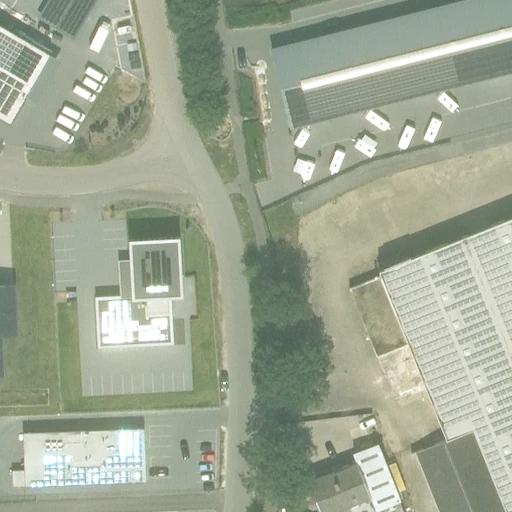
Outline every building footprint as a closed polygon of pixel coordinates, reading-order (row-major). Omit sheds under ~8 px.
[(511,0),(445,0),(270,42),(291,129),(511,72),(511,0)] [(0,25),(0,117),(9,123),(49,55),(0,25)] [(511,511),(511,233),(383,283),(446,447),(425,455),(447,511),(511,511)] [(95,295),(98,346),(171,343),(169,297),(185,296),(182,239),(131,241),(134,293),(95,295)] [(20,346),(17,294),(0,295),(0,384),(4,385),(2,347),(20,346)] [(146,484),(144,431),(23,434),(24,487),(146,484)] [(353,454),(357,464),(370,498),(376,511),(401,501),(378,444),(353,454)] [(308,483),(319,511),(335,511),(336,511),(370,498),(357,464),(308,483)] [(370,498),(336,511),(405,511),(401,501),(376,511),(370,498)]
